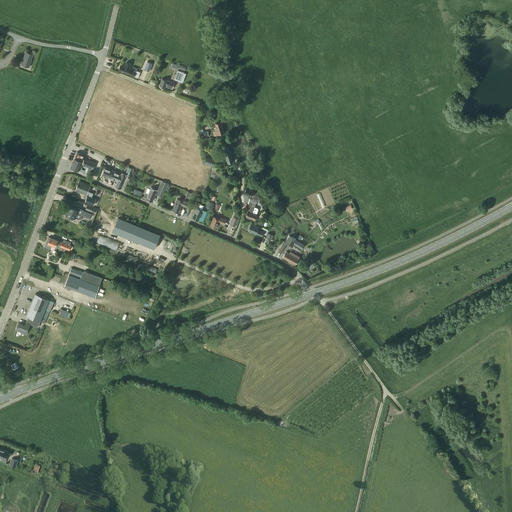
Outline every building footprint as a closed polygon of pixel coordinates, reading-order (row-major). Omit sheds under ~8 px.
[(33,54),(26,52),(21,64),(29,67),(31,61),(33,54)] [(130,68),(131,64),(126,62),(124,66),(121,64),(119,70),(138,78),(140,72),(137,71),(136,72),(131,70),(132,69),(130,68)] [(162,79),(159,86),(164,88),(165,86),(168,87),(172,89),(174,84),(173,83),(167,81),(168,81),(162,79)] [(215,123),(216,127),(214,127),(215,132),(213,132),(214,136),(224,133),(221,122),(215,123)] [(203,131),(203,127),(199,128),(200,137),(203,137),(208,137),(207,136),(208,136),(208,131),(203,131)] [(225,147),(226,152),(224,152),(228,163),(233,161),(228,146),(225,147)] [(81,164),(89,167),(86,174),(89,175),(91,168),(94,170),(96,164),(95,163),(83,158),(84,155),(77,152),(71,167),(79,171),(81,164)] [(214,166),(215,163),(215,161),(216,160),(215,160),(211,158),(207,157),(206,157),(205,161),(204,163),(205,163),(207,163),(214,166)] [(103,175),(118,181),(116,186),(121,188),(125,179),(120,177),(121,174),(106,167),(103,175)] [(163,197),(169,183),(162,180),(158,190),(157,190),(151,187),(149,193),(145,192),(143,197),(146,198),(146,199),(152,201),(155,194),(163,197)] [(89,194),(88,196),(92,197),(93,193),(88,191),(90,185),(79,181),(76,189),(87,193),(89,194)] [(187,207),(189,201),(192,193),(188,191),(185,199),(183,199),(183,200),(177,198),(173,210),(178,212),(182,205),(187,207)] [(88,196),(85,201),(94,205),(96,199),(92,197),(88,196)] [(246,216),(255,220),(257,214),(253,213),(257,202),(251,199),(249,204),(250,205),(246,216)] [(87,204),(86,209),(96,213),(98,208),(87,204)] [(77,210),(69,206),(68,211),(67,211),(66,213),(66,214),(66,215),(76,219),(76,218),(81,220),(82,215),(89,218),(92,213),(83,210),(78,208),(77,210)] [(337,221),(347,216),(343,207),(332,211),(337,221)] [(207,212),(202,210),(197,208),(193,218),(198,220),(201,213),(206,215),(207,212)] [(220,219),(214,216),(210,225),(216,228),(218,223),(225,225),(227,220),(220,217),(220,219)] [(119,217),(113,230),(155,247),(161,233),(119,217)] [(233,217),(230,225),(235,227),(238,219),(233,217)] [(249,231),(256,234),(262,236),(264,232),(258,230),(259,227),(251,224),(249,231)] [(117,250),(120,242),(99,235),(96,243),(117,250)] [(284,241),(278,251),(282,253),(287,243),(292,246),(293,244),(301,249),(304,244),(296,239),(289,235),(285,241),(284,241)] [(50,238),(49,237),(45,247),(50,249),(52,245),(55,247),(55,249),(57,249),(57,248),(61,249),(62,247),(69,250),(71,245),(70,245),(71,242),(64,239),(63,242),(58,240),(58,241),(50,237),(50,238)] [(136,248),(138,244),(133,242),(131,246),(129,245),(126,253),(140,258),(143,251),(136,248)] [(286,252),(283,258),(295,265),(300,257),(290,252),(290,254),(286,252)] [(71,268),(69,274),(64,286),(95,297),(100,286),(99,286),(102,278),(83,271),(83,272),(71,268)] [(50,312),(54,302),(36,294),(26,316),(29,317),(40,322),(45,324),(50,312)] [(38,327),(40,322),(29,317),(26,322),(25,325),(19,323),(16,330),(26,334),(30,324),(38,327)] [(5,462),(9,452),(0,448),(0,456),(2,457),(1,460),(5,462)] [(12,458),(9,465),(16,467),(18,460),(12,458)]
